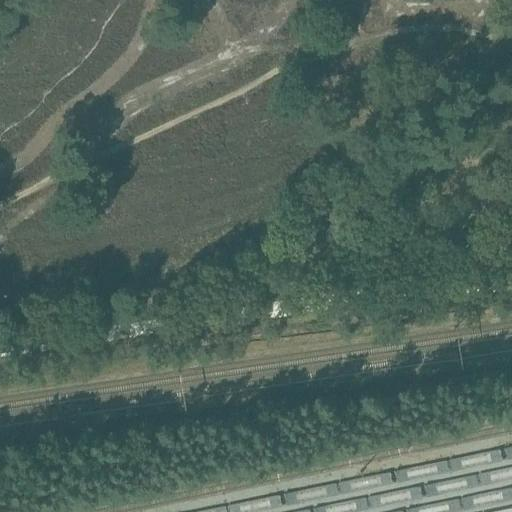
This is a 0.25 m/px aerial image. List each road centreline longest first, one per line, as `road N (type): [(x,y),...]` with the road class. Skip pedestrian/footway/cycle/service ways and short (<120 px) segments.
road 1 (track): [(0,213),(240,88),(354,44)]
road 2 (track): [(354,44),(511,40)]
